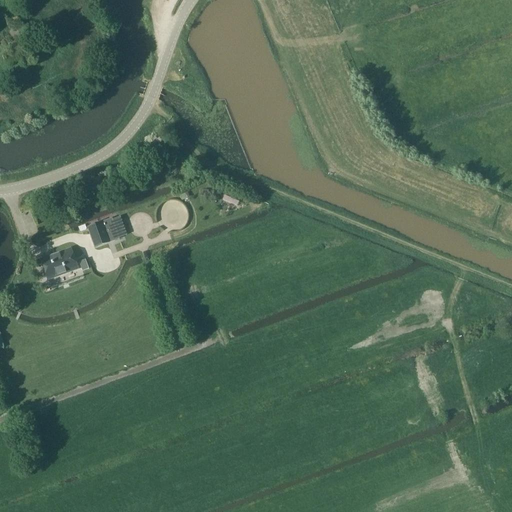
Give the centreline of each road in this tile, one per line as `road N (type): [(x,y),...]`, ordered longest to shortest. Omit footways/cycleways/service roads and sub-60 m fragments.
road 1 (track): [(511,286),(223,170),(147,104)]
road 2 (track): [(511,241),(334,167),(284,49)]
road 3 (tertiary): [(0,191),(75,169),(126,135),(190,0)]
